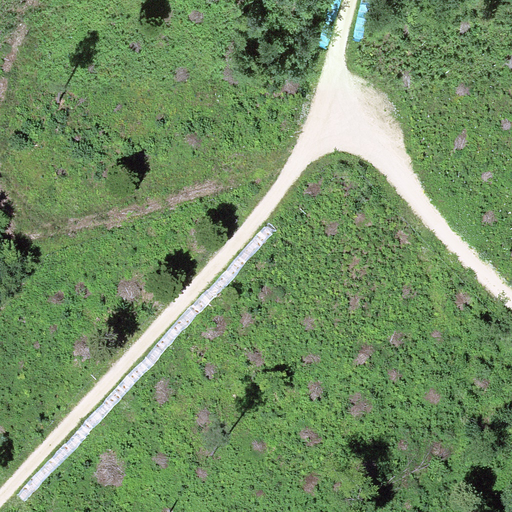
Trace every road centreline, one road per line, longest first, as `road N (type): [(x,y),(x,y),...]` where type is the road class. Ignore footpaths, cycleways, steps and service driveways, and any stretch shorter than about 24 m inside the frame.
road 1 (track): [(0,499),(205,277),(328,103)]
road 2 (track): [(511,302),(406,192),(374,126),(328,103)]
